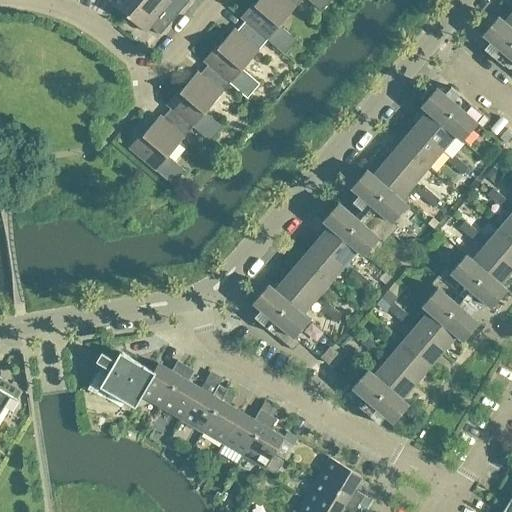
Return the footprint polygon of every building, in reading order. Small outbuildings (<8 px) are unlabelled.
[(139,0),(110,0),(110,1),(128,16),(139,0)] [(160,35),(189,0),(139,0),(128,16),(145,31),(150,26),(160,35)] [(279,25),(300,0),(258,0),(255,4),(253,2),(241,17),(245,21),(246,20),(267,39),(284,54),(297,40),(279,25)] [(308,0),(321,11),(330,0),(308,0)] [(511,28),(504,22),(498,16),(482,34),(490,41),(483,49),(511,73),(511,28)] [(242,68),(267,39),(246,20),(245,21),(237,30),(234,28),(218,47),(216,46),(203,60),(208,64),(230,82),(230,83),(247,98),(260,83),(242,68)] [(205,112),(230,83),(230,82),(208,64),(200,74),(197,71),(181,91),(179,89),(166,104),(171,108),(171,107),(193,126),(210,141),(222,127),(205,112)] [(489,119),(451,86),(444,94),(436,87),(421,105),(427,111),(455,135),(462,140),(477,123),(482,128),(489,119)] [(168,155),(193,126),(171,107),(171,108),(163,117),(160,115),(143,134),(142,133),(129,147),(173,185),(185,170),(168,155)] [(455,135),(427,111),(413,127),(442,151),(455,135)] [(442,151),(413,127),(400,143),(428,167),(442,151)] [(428,167),(400,143),(386,159),(415,183),(428,167)] [(455,167),(461,160),(453,153),(447,160),(455,167)] [(415,183),(386,159),(373,175),(401,199),(415,183)] [(463,174),(468,167),(461,160),(455,167),(463,174)] [(407,204),(401,199),(373,175),(366,169),(351,187),(359,194),(352,202),(361,209),(391,235),(398,226),(393,221),(407,204)] [(427,200),(432,193),(424,186),(419,193),(427,200)] [(495,201),(501,195),(493,188),(487,195),(495,201)] [(440,200),(432,193),(427,200),(434,207),(440,200)] [(503,208),(509,201),(501,195),(495,201),(503,208)] [(361,209),(355,217),(338,202),(323,220),(329,226),(357,250),(364,255),(378,238),(384,243),(391,235),(361,209)] [(511,212),(499,228),(511,238),(511,212)] [(473,227),(465,221),(459,227),(467,234),(473,227)] [(357,250),(329,226),(315,242),(343,266),(357,250)] [(481,234),(473,227),(467,234),(475,241),(481,234)] [(511,238),(499,228),(486,243),(511,265),(511,238)] [(343,266),(315,242),(302,258),(330,282),(343,266)] [(511,269),(511,265),(486,243),(472,260),(500,284),(511,269)] [(500,284),(472,260),(466,254),(451,271),(445,267),(438,275),(477,308),(483,301),(491,307),(507,289),(500,284)] [(330,282),(302,258),(288,273),(317,298),(330,282)] [(362,275),(354,269),(349,275),(356,282),(362,275)] [(317,298),(288,273),(275,290),(303,314),(317,298)] [(370,282),(362,275),(356,282),(364,289),(370,282)] [(477,308),(438,275),(431,283),(437,288),(422,305),(428,311),(457,335),(463,340),(478,322),(471,315),(477,308)] [(303,314),(275,290),(268,284),(253,302),(261,309),(254,317),(293,350),(300,341),(294,336),(309,319),(303,314)] [(328,315),(334,308),(326,301),(320,308),(328,315)] [(397,316),(403,310),(395,303),(389,310),(397,316)] [(336,322),(342,315),(334,308),(328,315),(336,322)] [(405,323),(411,316),(403,310),(397,316),(405,323)] [(457,335),(428,311),(415,327),(443,351),(457,335)] [(443,351),(415,327),(401,342),(429,367),(443,351)] [(315,329),(303,343),(314,352),(325,338),(315,329)] [(369,349),(375,342),(367,336),(361,342),(369,349)] [(377,356),(382,349),(375,342),(369,349),(377,356)] [(429,367),(401,342),(388,358),(416,382),(429,367)] [(328,364),(338,353),(330,346),(321,357),(328,364)] [(154,372),(153,371),(120,351),(115,360),(101,352),(96,361),(101,364),(86,388),(96,394),(100,387),(135,407),(142,395),(141,395),(154,372)] [(416,382),(388,358),(374,374),(402,399),(416,382)] [(161,407),(186,365),(177,360),(171,370),(158,362),(153,371),(154,372),(141,395),(142,395),(161,407)] [(182,419),(200,387),(188,380),(194,370),(186,365),(161,407),(182,419)] [(402,399),(374,374),(367,369),(353,386),(347,381),(340,390),(378,423),(385,415),(393,422),(408,404),(402,399)] [(0,412),(10,396),(17,400),(23,390),(0,376),(0,373),(1,371),(0,370),(0,412)] [(203,431),(227,389),(219,384),(213,395),(200,387),(182,419),(203,431)] [(223,443),(242,412),(229,404),(235,394),(227,389),(203,431),(223,443)] [(244,455),(268,414),(260,409),(254,419),(242,412),(223,443),(244,455)] [(283,439),(284,437),(271,429),(277,419),(268,414),(244,455),(265,468),(283,439)] [(283,439),(294,446),(299,438),(287,431),(284,437),(283,439)] [(354,489),(361,476),(330,457),(317,479),(359,503),(364,495),(354,489)] [(359,503),(317,479),(305,499),(326,511),(340,511),(344,506),(354,511),(359,503)] [(326,511),(305,499),(297,511),(326,511)] [(511,511),(511,503),(509,501),(502,511),(511,511)]
